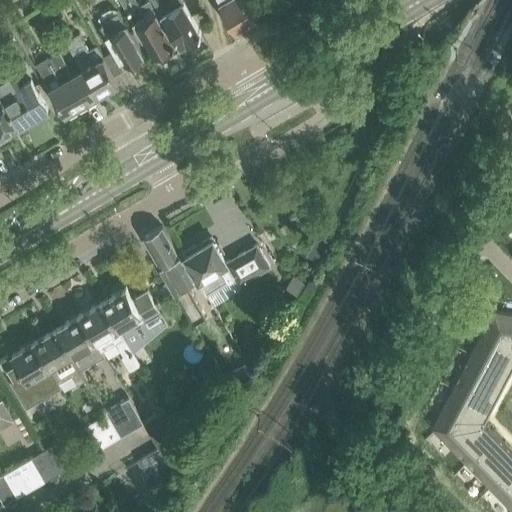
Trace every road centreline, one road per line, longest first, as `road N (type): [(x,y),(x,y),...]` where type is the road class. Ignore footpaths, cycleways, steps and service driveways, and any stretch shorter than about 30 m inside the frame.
road 1 (residential): [(255,91),(236,58),(0,190)]
road 2 (residential): [(387,511),(373,464),(380,428),(469,238)]
road 3 (residential): [(0,293),(173,193),(152,153)]
road 4 (secondary): [(255,91),(416,0)]
road 5 (secondary): [(0,245),(152,153)]
road 6 (secondary): [(152,153),(255,91)]
